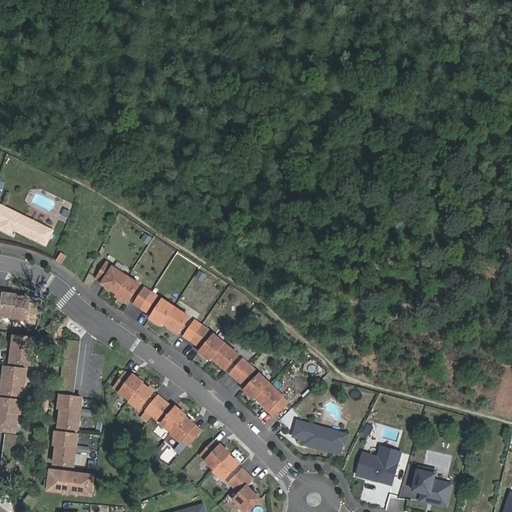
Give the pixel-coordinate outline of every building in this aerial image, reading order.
[(0,224),(0,227),(11,233),(13,229),(46,244),(53,230),(1,205),(0,208),(0,219),(2,221),(0,224)] [(61,252),(56,260),(61,263),(65,255),(61,252)] [(118,294),(128,277),(113,268),(114,267),(107,262),(97,278),(103,282),(102,284),(117,293),(118,294)] [(118,294),(117,293),(116,295),(128,303),(140,285),(128,277),(118,294)] [(141,308),(151,293),(145,288),(135,304),(141,308)] [(27,322),(35,323),(37,305),(30,304),(30,299),(17,297),(18,295),(4,294),(5,292),(0,291),(0,310),(2,310),(1,316),(14,317),(14,319),(27,320),(27,322)] [(151,293),(141,308),(148,312),(158,297),(151,293)] [(162,326),(164,323),(174,307),(163,300),(151,318),(162,326)] [(164,323),(179,333),(189,317),(174,307),(164,323)] [(54,335),(60,326),(53,321),(47,330),(54,335)] [(191,341),(201,326),(195,321),(185,336),(191,341)] [(201,326),(191,341),(197,345),(208,330),(201,326)] [(36,338),(33,338),(14,335),(12,349),(34,351),(36,338)] [(211,361),(213,358),(212,358),(224,343),(214,335),(200,352),(211,361)] [(81,341),(71,340),(65,392),(76,393),(81,341)] [(212,358),(213,358),(226,370),(239,355),(224,343),(212,358)] [(33,365),(34,351),(12,349),(11,362),(33,365)] [(237,379),(249,365),(243,360),(231,374),(237,379)] [(249,365),(237,379),(243,384),(255,370),(249,365)] [(5,367),(3,380),(25,383),(27,369),(5,367)] [(143,385),(144,383),(133,375),(131,377),(125,373),(114,387),(120,392),(120,393),(130,401),(130,400),(131,400),(142,384),(143,385)] [(256,397),(270,383),(260,374),(245,390),(255,400),(257,398),(256,397)] [(2,393),(24,396),(25,383),(3,380),(2,393)] [(256,397),(257,398),(275,415),(288,402),(282,397),(283,396),(270,383),(256,397)] [(130,400),(130,401),(129,402),(140,410),(153,392),(143,385),(142,384),(131,400),(130,400)] [(62,409),(65,409),(84,412),(86,398),(64,395),(62,409)] [(152,416),(164,402),(158,397),(146,411),(152,416)] [(21,415),(22,401),(0,398),(0,402),(0,412),(18,414),(21,415)] [(164,402),(152,416),(158,421),(170,407),(164,402)] [(186,417),(187,416),(176,407),(162,424),(172,432),(185,417),(186,417)] [(82,429),(84,412),(65,409),(63,427),(82,429)] [(0,430),(16,432),(18,414),(0,412),(0,430)] [(172,432),(171,433),(181,442),(183,439),(189,444),(201,431),(195,425),(186,417),(185,417),(172,432)] [(347,441),(299,422),(293,437),(305,442),(304,446),(338,459),(342,448),(344,449),(347,441)] [(58,446),(61,447),(80,449),(82,435),(60,432),(58,446)] [(13,484),(18,435),(8,434),(3,482),(13,484)] [(230,455),(231,454),(221,445),(220,447),(214,441),(202,455),(207,460),(206,461),(215,469),(215,470),(230,455)] [(460,454),(467,456),(469,447),(462,445),(460,454)] [(386,459),(389,448),(381,446),(378,457),(386,459)] [(59,464),(78,466),(80,449),(61,447),(59,464)] [(402,452),(389,448),(386,459),(378,457),(363,452),(357,474),(379,481),(379,478),(385,480),(384,482),(392,485),(402,452)] [(215,470),(215,469),(214,470),(224,480),(239,464),(230,455),(215,470)] [(432,503),(447,506),(452,484),(443,482),(442,486),(433,484),(434,480),(435,474),(426,472),(427,469),(419,467),(413,491),(423,493),(430,495),(429,498),(433,499),(432,503)] [(235,488),(248,475),(243,469),(230,482),(235,488)] [(49,490),(67,492),(69,473),(51,470),(49,490)] [(67,492),(73,493),(76,473),(69,473),(67,492)] [(94,476),(76,473),(73,493),(92,495),(94,476)] [(248,475),(235,488),(241,493),(234,500),(246,511),(248,511),(261,499),(247,487),(254,480),(248,475)] [(430,495),(423,493),(421,500),(432,503),(433,499),(429,498),(430,495)] [(23,503),(30,508),(37,500),(30,494),(23,503)]
